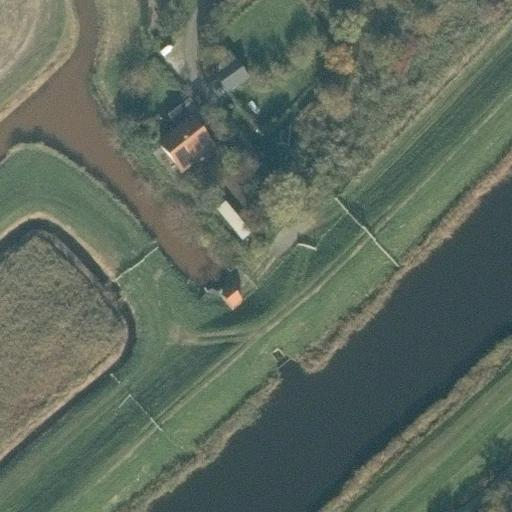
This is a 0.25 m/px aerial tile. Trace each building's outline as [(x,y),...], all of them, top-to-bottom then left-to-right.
[(233,67),(214,83),(227,99),(247,83),(233,67)] [(181,176),(211,152),(191,126),(200,119),(189,105),(168,121),(179,134),(160,149),(181,176)] [(214,214),(240,245),(249,237),(223,206),(214,214)] [(261,227),(267,223),(264,219),(258,223),(261,227)] [(222,301),(231,312),(240,304),(230,293),(222,301)]
